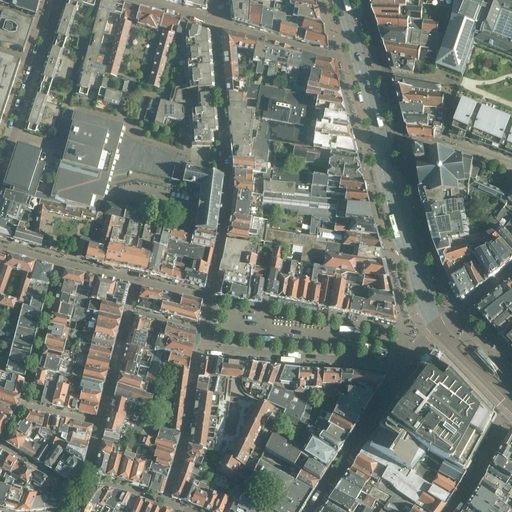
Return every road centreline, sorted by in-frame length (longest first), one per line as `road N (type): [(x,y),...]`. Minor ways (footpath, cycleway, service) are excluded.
road 1 (tertiary): [(438,324),(411,263),(354,56)]
road 2 (residential): [(438,324),(400,370),(203,344)]
road 3 (residential): [(56,0),(0,174)]
road 4 (residential): [(164,501),(203,344)]
road 5 (residential): [(100,423),(137,279)]
road 6 (residential): [(22,404),(59,261)]
road 7 (residential): [(354,56),(214,21)]
road 8 (residential): [(203,344),(207,296),(137,279)]
